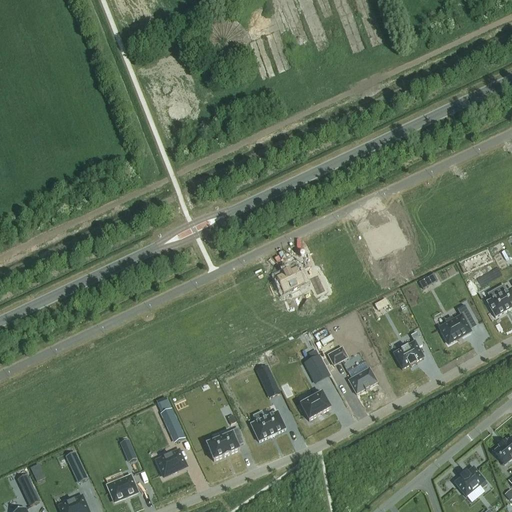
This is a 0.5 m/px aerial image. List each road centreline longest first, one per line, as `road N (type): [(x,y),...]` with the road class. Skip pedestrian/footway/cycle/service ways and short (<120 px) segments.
road 1 (tertiary): [(511,80),(0,322)]
road 2 (residential): [(511,135),(0,376)]
road 3 (residential): [(165,511),(319,447),(511,341)]
road 4 (residential): [(511,403),(380,511)]
